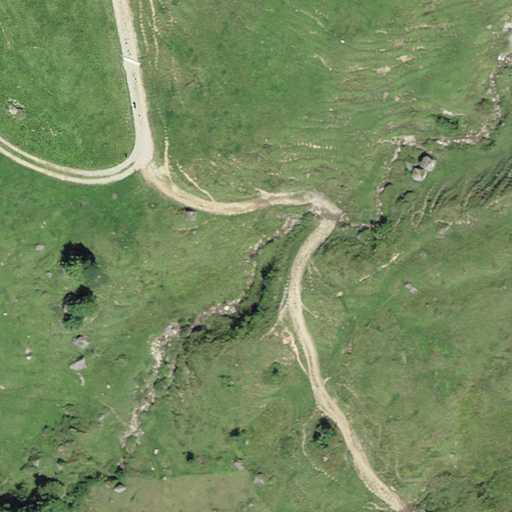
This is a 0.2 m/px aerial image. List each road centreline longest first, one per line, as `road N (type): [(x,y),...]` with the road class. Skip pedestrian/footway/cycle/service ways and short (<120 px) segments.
road 1 (track): [(405,511),(373,486),(325,405),(290,307),(300,265),(331,209),(293,199),(200,205),(134,164)]
road 2 (track): [(0,146),(21,163),(70,176),(113,175),(134,164),(141,137),(123,0)]
